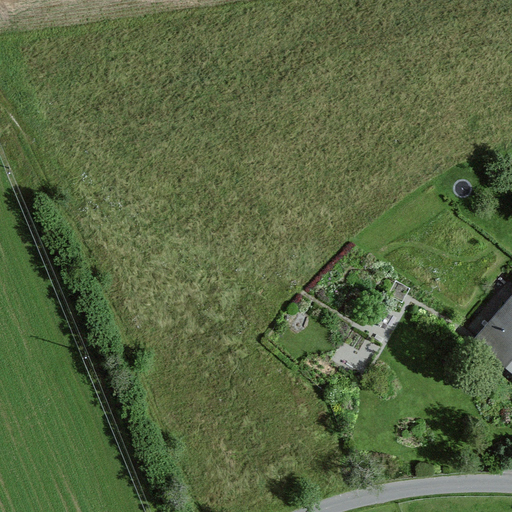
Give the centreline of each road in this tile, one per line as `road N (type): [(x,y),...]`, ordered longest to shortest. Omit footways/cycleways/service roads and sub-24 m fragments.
road 1 (track): [(188,511),(94,285),(0,98)]
road 2 (unclassified): [(320,511),(413,487),(511,484)]
